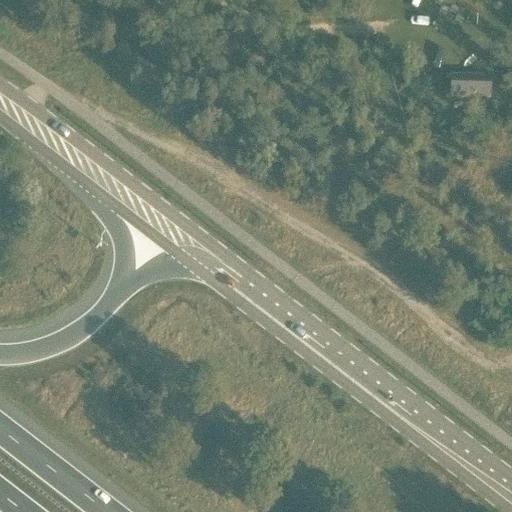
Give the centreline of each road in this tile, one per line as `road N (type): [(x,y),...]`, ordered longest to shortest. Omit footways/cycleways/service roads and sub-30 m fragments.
road 1 (track): [(13,112),(69,93),(356,264),(473,357),(511,361)]
road 2 (secondary): [(460,456),(168,230)]
road 3 (motorway): [(168,230),(75,335),(49,349),(0,355)]
road 4 (tertiary): [(168,230),(0,102)]
road 5 (motorway): [(110,511),(0,425)]
